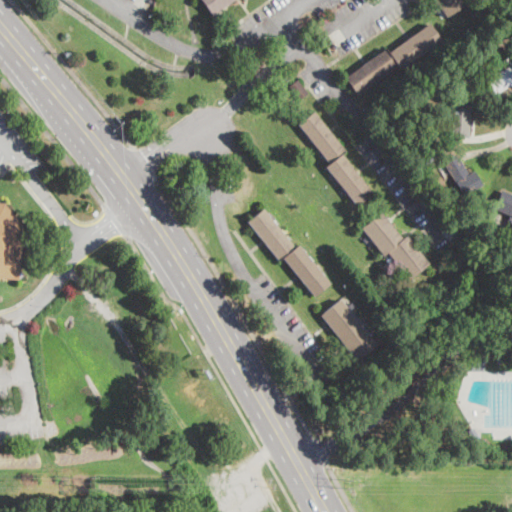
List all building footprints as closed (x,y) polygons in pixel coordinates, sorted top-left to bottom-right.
[(234,0),(212,16),(200,0),(234,0)] [(465,0),(468,3),(446,18),(434,0),(465,0)] [(440,40),(399,69),(397,66),(357,94),(345,78),(385,49),(388,53),(429,24),(440,40)] [(511,86),(494,96),(484,79),(507,65),(506,62),(511,59),(511,86)] [(308,93),(299,100),(289,87),(298,80),(308,93)] [(470,124),(469,136),(469,138),(444,137),(444,125),(448,125),(449,101),(471,102),(470,124)] [(373,193),(357,206),(325,166),(329,163),(298,124),(314,111),(344,150),(340,153),(373,193)] [(461,161),(469,174),(474,171),(482,185),(460,198),(452,185),(456,183),(443,162),(457,153),(461,161)] [(511,216),(494,209),(501,190),(511,194),(511,216)] [(0,203),(4,204),(23,228),(19,271),(22,275),(18,278),(18,280),(0,277),(0,203)] [(264,209),(295,247),(298,244),(330,284),(314,296),(283,257),(279,260),(247,222),(264,209)] [(403,239),(407,236),(429,263),(409,279),(387,252),(383,255),(361,228),(381,212),(403,239)] [(377,345),(357,361),(320,315),(340,299),(377,345)] [(485,370),(471,370),(471,358),(485,358),(485,370)] [(479,436),(474,439),(468,430),(473,426),(479,436)] [(501,448),(489,450),(488,444),(500,442),(501,448)]
